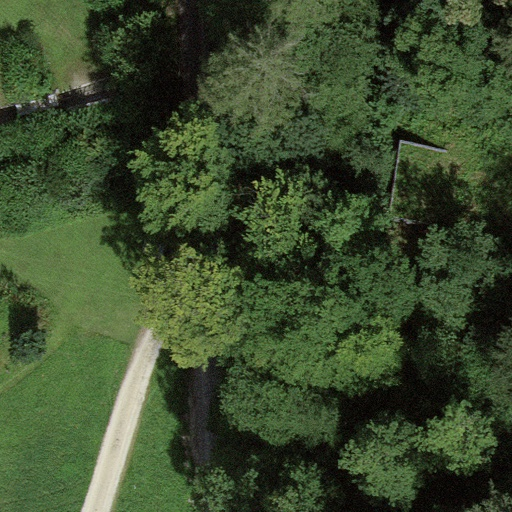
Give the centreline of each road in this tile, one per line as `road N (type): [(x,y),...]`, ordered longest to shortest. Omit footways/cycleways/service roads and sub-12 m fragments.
road 1 (track): [(223,511),(190,241),(177,0)]
road 2 (track): [(98,511),(148,325),(190,241)]
